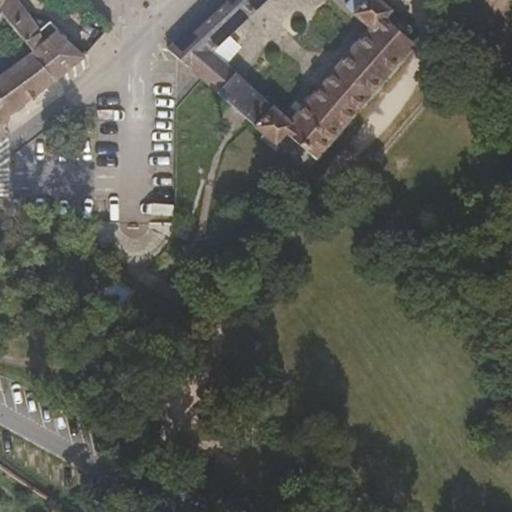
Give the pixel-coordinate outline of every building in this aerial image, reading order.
[(0,0),(0,8),(23,14),(12,0),(0,0)] [(225,0),(218,0),(167,50),(273,145),(284,133),(312,159),(413,43),(383,18),(389,11),(376,0),(350,0),(345,7),(370,29),(288,122),(208,51),(242,18),(225,0)] [(255,6),(249,0),(225,0),(242,18),(255,6)] [(33,50),(55,78),(82,58),(59,35),(61,33),(49,22),(37,32),(23,14),(0,8),(0,10),(4,15),(19,34),(33,50)] [(0,125),(0,126),(4,124),(6,122),(8,120),(8,115),(28,100),(29,99),(43,88),(55,78),(33,50),(20,60),(7,71),(0,75),(0,21),(4,15),(0,10),(0,125)] [(114,332),(112,333),(111,334),(109,335),(108,338),(107,340),(106,343),(107,346),(107,347),(110,351),(111,353),(115,355),(116,355),(119,356),(121,355),(124,354),(126,353),(129,350),(130,346),(131,344),(131,342),(129,336),(128,335),(126,333),(121,331),(117,331),(114,332)]
